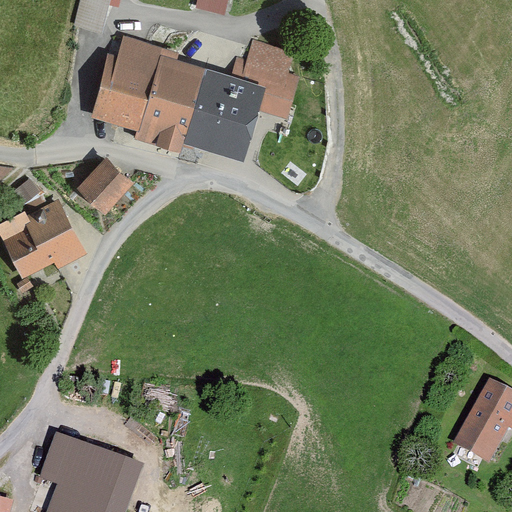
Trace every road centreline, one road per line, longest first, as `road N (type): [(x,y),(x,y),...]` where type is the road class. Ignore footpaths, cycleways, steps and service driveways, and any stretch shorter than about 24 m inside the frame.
road 1 (unclassified): [(511,359),(324,227),(192,173)]
road 2 (residential): [(192,173),(134,212),(22,441),(0,457)]
road 3 (unclassified): [(192,173),(93,145),(32,157)]
